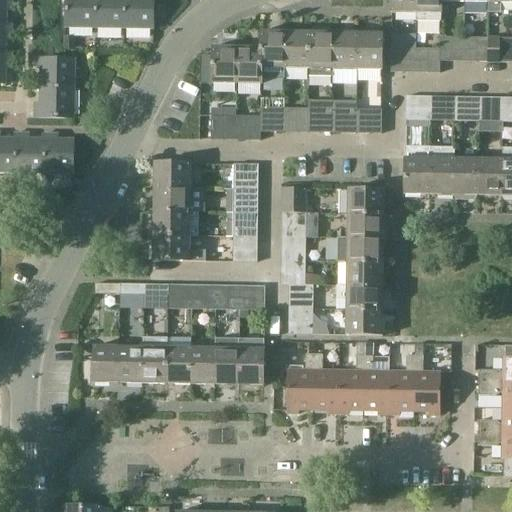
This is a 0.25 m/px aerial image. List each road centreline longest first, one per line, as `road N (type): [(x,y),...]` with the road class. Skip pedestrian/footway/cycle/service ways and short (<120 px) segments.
road 1 (residential): [(463,341),(461,457),(317,456),(319,511)]
road 2 (residential): [(272,150),(389,150),(387,83),(511,85)]
road 3 (residential): [(27,367),(41,310),(122,149)]
road 4 (residential): [(122,149),(190,26),(229,0)]
road 5 (residential): [(122,149),(272,150)]
road 6 (residential): [(21,511),(27,367)]
road 7 (residential): [(0,106),(23,107),(26,0)]
road 8 (residential): [(272,150),(268,273)]
